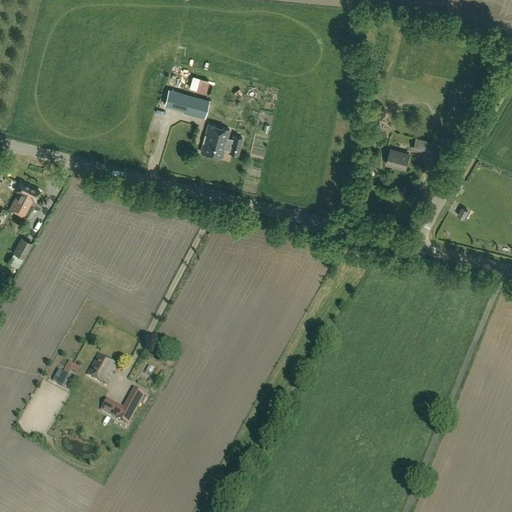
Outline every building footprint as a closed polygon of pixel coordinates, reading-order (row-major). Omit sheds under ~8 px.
[(203,118),(208,100),(207,102),(169,92),(170,90),(169,90),(165,106),(184,111),(184,112),(203,118)] [(201,125),(201,122),(183,120),(181,126),(176,126),(167,123),(164,132),(164,137),(170,140),(173,140),(183,143),(194,144),(196,140),(196,138),(201,125)] [(238,155),(242,139),(233,136),(233,139),(228,137),(229,131),(208,125),(201,153),(222,158),(224,150),(229,151),(229,153),(238,155)] [(416,139),(412,149),(432,155),(435,145),(416,139)] [(386,163),(406,169),(410,155),(390,150),(386,163)] [(18,191),(9,208),(23,216),(33,199),(35,200),(39,192),(20,182),(16,190),(18,191)] [(461,208),(457,215),(462,219),(467,211),(461,208)] [(13,253),(14,253),(23,259),(32,244),(21,238),(13,253)] [(97,356),(88,375),(106,384),(115,365),(97,356)] [(114,367),(111,375),(119,378),(122,370),(114,367)] [(100,410),(128,425),(134,413),(107,398),(100,410)]
